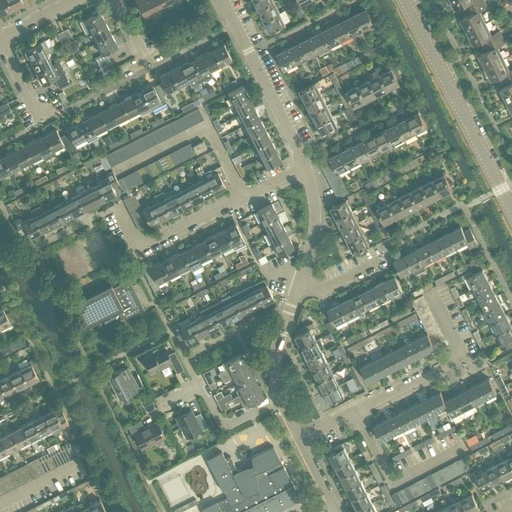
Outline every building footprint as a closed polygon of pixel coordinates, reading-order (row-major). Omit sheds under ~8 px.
[(0,0),(0,16),(11,11),(5,0),(0,0)] [(5,0),(11,11),(23,5),(20,0),(5,0)] [(159,15),(164,12),(158,0),(134,0),(143,15),(155,8),(159,15)] [(168,2),(171,0),(158,0),(164,12),(172,8),(168,2)] [(252,0),(258,10),(274,2),(272,0),(252,0)] [(450,0),(455,9),(463,5),(466,10),(484,1),(485,0),(450,0)] [(479,11),(487,7),(484,1),(466,10),(469,16),(461,20),(467,32),(485,23),(479,11)] [(263,21),(279,13),(274,2),(258,10),(263,21)] [(300,17),(304,15),(298,3),(294,5),(300,17)] [(366,8),(355,13),(363,30),(364,31),(370,28),(371,30),(376,28),(366,8)] [(99,12),(97,13),(96,11),(91,14),(92,16),(84,20),(82,22),(85,28),(83,29),(85,34),(89,32),(90,32),(105,24),(99,12)] [(279,13),(263,21),(269,33),(285,24),(290,22),(284,11),(279,13)] [(355,13),(344,19),(352,35),(363,30),(355,13)] [(344,19),(333,25),(341,41),(352,35),(344,19)] [(499,31),(491,35),(485,23),(467,32),(473,45),(482,41),(484,46),(502,37),(499,31)] [(95,43),(111,35),(105,24),(90,32),(95,43)] [(333,25),(322,30),(330,47),(341,41),(333,25)] [(67,42),(72,39),(67,29),(61,31),(67,42)] [(322,30),(311,36),(319,52),(318,53),(320,55),(331,50),(330,47),(322,30)] [(62,45),(67,42),(61,31),(56,34),(62,45)] [(111,35),(95,43),(101,54),(94,58),(103,74),(113,69),(105,52),(116,47),(111,35)] [(311,36),(300,42),(308,58),(318,53),(319,52),(311,36)] [(487,51),(478,55),(485,68),(503,58),(497,46),(505,42),(502,37),(484,46),(487,51)] [(50,45),(48,47),(45,41),(40,43),(40,42),(24,51),(30,62),(46,54),(53,50),(50,45)] [(300,42),(289,47),(297,64),(308,58),(300,42)] [(382,52),(387,49),(384,43),(379,46),(382,52)] [(222,44),(212,49),(219,65),(230,59),(222,44)] [(376,55),(382,52),(379,46),(373,49),(376,55)] [(289,47),(277,53),(286,69),(297,64),(289,47)] [(212,49),(201,55),(209,70),(219,65),(212,49)] [(371,58),(376,55),(373,49),(368,51),(371,58)] [(366,60),(371,58),(368,51),(362,54),(366,60)] [(36,74),(52,65),(46,54),(30,62),(36,74)] [(360,63),(366,60),(362,54),(357,57),(360,63)] [(201,55),(190,60),(198,76),(201,82),(212,76),(209,70),(201,55)] [(355,66),(360,63),(357,57),(351,60),(355,66)] [(511,68),(509,70),(503,58),(485,68),(491,80),(503,74),(506,80),(511,76),(511,68)] [(190,60),(179,66),(187,81),(188,81),(191,87),(201,82),(198,76),(190,60)] [(349,69),(355,66),(351,60),(346,63),(349,69)] [(59,90),(71,84),(59,62),(52,65),(36,74),(42,85),(54,79),(59,90)] [(396,79),(401,77),(394,62),(388,64),(390,69),(380,74),(388,90),(399,85),(396,79)] [(344,72),(349,69),(346,63),(341,65),(344,72)] [(338,74),(344,72),(341,65),(335,68),(338,74)] [(179,66),(169,71),(177,87),(187,81),(179,66)] [(323,76),(329,72),(326,66),(319,69),(323,76)] [(161,83),(157,85),(162,94),(166,92),(177,87),(169,71),(158,77),(161,83)] [(335,87),(340,84),(334,73),(329,75),(335,87)] [(307,84),(312,81),(309,74),(304,77),(307,84)] [(377,96),(388,90),(380,74),(369,80),(377,96)] [(511,76),(506,80),(509,85),(499,89),(506,103),(511,99),(511,76)] [(301,87),(307,84),(304,77),(298,80),(301,87)] [(366,102),(377,96),(369,80),(358,85),(366,102)] [(317,88),(321,86),(318,81),(315,83),(315,82),(299,91),(304,102),(321,94),(317,88)] [(151,84),(140,90),(148,105),(149,105),(151,110),(166,103),(162,94),(157,85),(152,87),(151,84)] [(341,97),(345,95),(340,84),(335,87),(341,97)] [(354,108),(366,102),(358,85),(346,91),(354,108)] [(232,104),(248,96),(243,86),(227,94),(232,104)] [(140,90),(130,95),(138,111),(141,116),(152,110),(151,110),(149,105),(148,105),(140,90)] [(310,113),(326,105),(321,94),(304,102),(310,113)] [(130,95),(119,101),(127,116),(138,111),(130,95)] [(346,109),(351,106),(345,95),(341,97),(346,109)] [(238,115),(253,107),(248,96),(232,104),(238,115)] [(119,101),(108,106),(116,122),(127,116),(119,101)] [(0,113),(9,109),(6,103),(0,106),(0,113)] [(316,124),(332,116),(326,105),(310,113),(316,124)] [(108,106),(98,112),(106,127),(116,122),(108,106)] [(243,125),(259,117),(253,107),(238,115),(243,125)] [(198,122),(203,120),(198,108),(192,111),(198,122)] [(193,125),(198,122),(192,111),(187,114),(193,125)] [(98,112),(87,117),(95,133),(106,127),(98,112)] [(415,134),(426,128),(418,112),(407,118),(415,134)] [(188,128),(193,125),(187,114),(182,116),(188,128)] [(80,121),(76,123),(84,138),(85,138),(87,142),(87,143),(98,138),(95,133),(87,117),(86,115),(79,119),(80,121)] [(182,130),(188,128),(182,116),(177,119),(182,130)] [(321,135),(337,127),(332,116),(316,124),(321,135)] [(249,136),(264,128),(259,117),(243,125),(249,136)] [(404,139),(415,134),(407,118),(396,123),(404,139)] [(177,133),(182,130),(177,119),(172,122),(177,133)] [(172,136),(177,133),(172,122),(166,125),(172,136)] [(68,134),(64,136),(70,147),(71,150),(87,142),(85,138),(84,138),(76,123),(65,128),(68,134)] [(393,145),(404,139),(396,123),(385,129),(393,145)] [(167,138),(172,136),(166,125),(161,127),(167,138)] [(162,141),(167,138),(161,127),(156,130),(162,141)] [(254,146),(270,139),(264,128),(249,136),(254,146)] [(55,129),(44,134),(52,149),(62,144),(65,150),(70,147),(64,136),(63,134),(59,136),(55,129)] [(382,151),(393,145),(385,129),(374,134),(382,151)] [(157,143),(162,141),(156,130),(151,132),(157,143)] [(152,146),(157,143),(151,132),(146,135),(152,146)] [(44,134),(33,140),(41,155),(43,159),(54,154),(52,149),(44,134)] [(371,156),(382,151),(374,134),(362,140),(371,156)] [(146,149),(152,146),(146,135),(141,137),(146,149)] [(141,151),(146,149),(141,137),(136,140),(141,151)] [(260,157),(275,149),(270,139),(254,146),(260,157)] [(33,140),(23,145),(31,160),(41,155),(33,140)] [(136,154),(141,151),(136,140),(130,143),(136,154)] [(196,152),(206,147),(202,140),(193,145),(196,152)] [(360,162),(371,156),(362,140),(352,146),(360,162)] [(131,157),(136,154),(130,143),(125,145),(131,157)] [(184,145),(189,156),(194,154),(189,143),(184,145)] [(23,145),(12,151),(20,166),(31,160),(23,145)] [(126,159),(131,157),(125,145),(120,148),(126,159)] [(184,159),(189,156),(184,145),(179,148),(184,159)] [(349,167),(360,162),(352,146),(341,151),(349,167)] [(121,162),(126,159),(120,148),(115,151),(121,162)] [(179,162),(184,159),(179,148),(173,151),(179,162)] [(434,157),(440,155),(437,148),(431,151),(434,157)] [(266,168),(281,161),(275,149),(260,157),(266,168)] [(12,151),(1,156),(9,171),(20,166),(12,151)] [(115,164),(121,162),(115,151),(110,153),(115,164)] [(174,164),(179,162),(173,151),(168,153),(174,164)] [(338,173),(349,167),(341,151),(329,157),(329,158),(330,157),(333,163),(335,167),(338,172),(338,173)] [(428,160),(434,157),(431,151),(425,154),(428,160)] [(110,167),(115,164),(110,153),(105,156),(110,167)] [(169,167),(174,164),(168,153),(163,156),(169,167)] [(423,163),(428,160),(425,154),(420,157),(423,163)] [(0,175),(9,171),(1,156),(0,156),(0,175)] [(163,170),(169,167),(163,156),(158,159),(163,170)] [(322,168),(333,163),(330,157),(329,158),(319,163),(322,168)] [(417,166),(423,163),(420,157),(414,160),(417,166)] [(158,172),(163,170),(158,159),(153,161),(158,172)] [(412,169),(417,166),(414,160),(409,163),(412,169)] [(153,175),(158,172),(153,161),(148,164),(153,175)] [(325,173),(335,167),(333,163),(322,168),(325,173)] [(406,172),(412,169),(409,163),(403,165),(406,172)] [(148,177),(153,175),(148,164),(142,167),(148,177)] [(401,174),(406,172),(403,165),(398,168),(401,174)] [(224,188),(219,177),(224,174),(220,166),(210,171),(209,171),(204,173),(206,178),(214,193),(224,188)] [(143,180),(148,177),(142,167),(137,169),(143,180)] [(327,178),(338,172),(335,167),(325,173),(327,178)] [(396,177),(401,174),(398,168),(393,171),(396,177)] [(118,183),(117,180),(112,169),(108,171),(106,176),(107,178),(101,181),(100,179),(96,182),(96,183),(104,199),(115,193),(111,186),(118,183)] [(137,183),(143,180),(137,169),(132,172),(137,183)] [(206,178),(204,173),(202,170),(197,173),(199,178),(200,178),(201,180),(195,183),(203,198),(214,193),(206,178)] [(390,180),(396,177),(393,171),(387,174),(390,180)] [(132,185),(137,183),(132,172),(127,175),(132,185)] [(340,177),(338,173),(338,172),(327,178),(329,183),(340,177)] [(385,183),(390,180),(387,174),(382,176),(385,183)] [(127,188),(132,185),(127,175),(121,177),(127,188)] [(433,180),(441,197),(453,191),(444,175),(433,180)] [(379,185),(385,183),(382,176),(376,179),(379,185)] [(122,190),(127,188),(121,177),(117,180),(118,183),(122,190)] [(332,187),(343,182),(340,177),(329,183),(332,187)] [(374,188),(379,185),(376,179),(371,182),(374,188)] [(430,202),(441,197),(433,180),(422,186),(430,202)] [(357,183),(356,181),(350,184),(353,191),(359,188),(357,183)] [(334,192),(345,187),(343,182),(332,187),(334,192)] [(368,191),(374,188),(371,182),(365,185),(368,191)] [(93,204),(104,199),(96,183),(85,189),(93,204)] [(192,204),(203,198),(195,183),(185,188),(192,204)] [(419,208),(430,202),(422,186),(410,192),(419,208)] [(338,199),(348,193),(345,187),(334,192),(338,199)] [(182,209),(192,204),(185,188),(174,194),(182,209)] [(83,210),(93,204),(85,189),(75,194),(83,210)] [(182,209),(174,194),(173,194),(171,190),(165,193),(161,192),(160,193),(171,215),(172,217),(179,214),(178,211),(182,209)] [(366,204),(371,202),(366,192),(362,194),(366,204)] [(408,213),(419,208),(410,192),(400,197),(408,213)] [(125,204),(136,199),(134,193),(123,199),(125,204)] [(152,200),(150,201),(152,205),(153,204),(161,220),(165,217),(171,215),(160,193),(153,196),(152,200)] [(72,215),(83,210),(75,194),(64,200),(72,215)] [(397,219),(408,213),(400,197),(389,203),(397,219)] [(128,209),(139,204),(136,199),(125,204),(128,209)] [(389,203),(387,199),(386,199),(384,199),(381,200),(380,202),(375,205),(377,208),(385,225),(397,219),(389,203)] [(64,200),(54,205),(61,221),(72,215),(64,200)] [(346,200),(330,208),(336,219),(352,211),(346,200)] [(372,215),(376,213),(371,202),(366,204),(372,215)] [(131,215),(142,209),(139,204),(128,209),(131,215)] [(150,225),(161,220),(153,204),(152,205),(142,210),(144,215),(147,220),(150,225)] [(54,205),(43,211),(52,229),(59,225),(59,224),(58,222),(61,221),(54,205)] [(262,222),(277,215),(271,205),(257,212),(262,222)] [(144,215),(142,210),(142,209),(131,215),(133,220),(144,215)] [(43,211),(32,216),(40,232),(44,230),(45,231),(46,232),(52,229),(43,211)] [(352,211),(336,219),(342,230),(358,222),(358,221),(358,220),(356,216),(355,216),(352,211)] [(377,226),(382,223),(376,213),(372,215),(377,226)] [(136,225),(147,220),(144,215),(133,220),(136,225)] [(268,233),(282,226),(277,215),(262,222),(268,233)] [(17,219),(13,220),(20,234),(26,230),(29,237),(40,232),(32,216),(22,222),(21,220),(17,219)] [(139,231),(150,225),(147,220),(136,225),(139,231)] [(358,222),(342,230),(347,241),(364,233),(358,222)] [(383,236),(387,234),(382,223),(377,226),(383,236)] [(224,229),(232,245),(234,249),(245,244),(235,224),(224,229)] [(273,244),(288,236),(282,226),(268,233),(273,244)] [(460,226),(449,232),(457,247),(467,242),(467,244),(469,244),(470,243),(472,247),(477,245),(469,229),(463,232),(460,226)] [(221,250),(232,245),(224,229),(214,235),(221,250)] [(449,232),(438,238),(446,253),(457,247),(449,232)] [(364,233),(347,241),(353,253),(369,244),(364,233)] [(210,255),(221,250),(214,235),(203,240),(210,255)] [(279,255),(294,248),(288,236),(273,244),(279,255)] [(438,238),(427,243),(435,259),(446,253),(438,238)] [(200,261),(210,255),(203,240),(192,246),(200,261)] [(427,243),(416,249),(423,264),(424,264),(435,259),(427,243)] [(192,246),(189,244),(185,246),(185,249),(182,251),(189,266),(192,272),(203,266),(200,261),(192,246)] [(416,249),(405,254),(413,270),(415,275),(426,269),(424,264),(423,264),(416,249)] [(179,272),(189,266),(182,251),(171,257),(179,272)] [(265,255),(262,257),(259,251),(254,253),(258,259),(260,264),(268,261),(265,255)] [(405,254),(394,260),(401,274),(401,275),(413,270),(405,254)] [(168,277),(179,272),(171,257),(160,262),(168,277)] [(468,269),(478,264),(475,260),(466,265),(468,269)] [(157,283),(168,277),(160,262),(149,268),(152,273),(146,276),(155,294),(156,294),(154,292),(160,288),(157,283)] [(459,274),(468,269),(466,265),(457,269),(459,274)] [(471,271),(462,275),(464,280),(468,277),(474,288),(488,281),(482,269),(473,274),(471,271)] [(446,280),(456,275),(453,271),(444,276),(446,280)] [(387,279),(383,281),(391,295),(402,289),(394,275),(394,274),(391,274),(387,276),(387,278),(387,279)] [(437,285),(446,280),(444,276),(435,281),(437,285)] [(263,280),(253,285),(254,288),(262,303),(272,297),(273,297),(269,290),(265,282),(264,279),(263,280)] [(124,320),(144,309),(129,280),(112,288),(111,286),(72,306),(84,329),(96,322),(100,329),(122,318),(124,320)] [(383,281),(372,286),(379,301),(391,295),(383,281)] [(488,281),(474,288),(479,299),(494,292),(488,281)] [(424,292),(433,287),(431,282),(422,287),(424,292)] [(262,303),(254,288),(253,285),(242,290),(243,293),(251,308),(262,303)] [(372,286),(361,292),(368,306),(379,301),(372,286)] [(415,296),(424,292),(422,287),(413,292),(415,296)] [(455,287),(450,289),(455,298),(459,296),(455,287)] [(251,308),(243,293),(242,290),(231,296),(232,299),(240,314),(251,308)] [(361,292),(350,298),(357,312),(361,319),(366,316),(362,309),(368,306),(361,292)] [(494,292),(479,299),(485,311),(499,303),(501,302),(498,295),(496,296),(494,292)] [(240,314),(232,299),(231,296),(221,301),(230,319),(231,320),(233,320),(236,319),(237,317),(237,316),(240,314)] [(414,307),(425,301),(422,296),(411,301),(414,307)] [(459,296),(455,298),(460,307),(464,305),(459,296)] [(339,303),(338,303),(346,318),(357,312),(350,298),(339,303)] [(221,301),(210,307),(212,310),(219,324),(230,319),(221,301)] [(331,307),(327,309),(333,320),(334,323),(346,318),(338,303),(339,303),(338,302),(335,301),(332,303),(331,306),(331,307)] [(417,312),(428,307),(425,301),(414,307),(417,312)] [(499,303),(485,311),(491,322),(505,314),(499,303)] [(210,307),(199,312),(201,315),(202,316),(208,330),(219,324),(212,310),(210,307)] [(420,318),(430,312),(428,307),(417,312),(420,318)] [(401,318),(411,312),(409,308),(399,313),(401,318)] [(466,309),(462,311),(466,320),(471,318),(466,309)] [(10,313),(5,315),(2,310),(0,311),(0,329),(15,322),(10,313)] [(423,324),(433,318),(430,312),(420,318),(423,324)] [(393,322),(401,318),(399,313),(390,317),(393,322)] [(408,323),(417,318),(415,314),(406,318),(408,323)] [(505,314),(491,322),(496,333),(510,325),(505,314)] [(202,316),(191,322),(197,335),(208,330),(202,316)] [(399,328),(408,323),(406,318),(396,323),(399,328)] [(426,329),(436,324),(433,318),(423,324),(426,329)] [(471,318),(466,320),(471,329),(475,327),(471,318)] [(379,329),(389,324),(387,319),(377,324),(379,329)] [(178,322),(172,325),(178,338),(184,335),(187,341),(197,335),(191,322),(180,327),(180,326),(178,323),(178,322)] [(330,333),(334,331),(330,322),(325,324),(330,333)] [(302,333),(295,337),(301,348),(316,340),(310,329),(315,327),(313,323),(300,329),(302,333)] [(371,333),(379,329),(377,324),(368,329),(371,333)] [(429,335),(439,329),(436,324),(426,329),(428,333),(429,335)] [(386,334),(395,329),(393,325),(383,330),(386,334)] [(511,328),(510,325),(496,333),(502,343),(499,345),(502,349),(511,344),(511,341),(511,339),(511,338),(511,328)] [(431,341),(442,335),(439,329),(429,335),(431,341)] [(357,340),(367,335),(365,330),(355,336),(357,340)] [(377,339),(386,334),(383,330),(374,334),(377,339)] [(335,342),(339,340),(334,331),(330,333),(335,342)] [(477,331),(473,333),(478,342),(482,340),(477,331)] [(431,341),(429,335),(428,333),(416,339),(424,354),(435,349),(434,346),(431,341)] [(434,346),(445,340),(442,335),(431,341),(434,346)] [(349,344),(357,340),(355,336),(346,340),(349,344)] [(363,345),(373,341),(371,336),(361,341),(363,345)] [(316,340),(301,348),(306,359),(321,351),(325,349),(319,338),(316,340)] [(413,360),(424,354),(416,339),(405,345),(413,360)] [(482,340),(478,342),(482,351),(487,349),(482,340)] [(22,348),(26,345),(24,341),(19,343),(14,345),(16,351),(22,348)] [(354,350),(363,345),(361,341),(352,345),(354,350)] [(341,355),(346,353),(341,344),(337,346),(341,355)] [(11,354),(16,351),(14,345),(8,348),(11,354)] [(402,366),(413,360),(405,345),(394,350),(402,366)] [(174,351),(168,354),(164,347),(143,357),(151,372),(154,371),(156,371),(158,370),(159,368),(171,362),(177,372),(183,369),(174,351)] [(5,356),(11,354),(8,348),(3,351),(5,356)] [(391,371),(402,366),(394,350),(383,356),(391,371)] [(312,370),(327,362),(321,351),(306,359),(312,370)] [(224,370),(218,373),(221,378),(247,364),(241,353),(221,364),(224,370)] [(346,364),(350,362),(346,353),(341,355),(346,364)] [(380,377),(391,371),(383,356),(372,362),(380,377)] [(35,375),(40,373),(34,360),(26,364),(27,368),(20,372),(27,386),(38,380),(35,375)] [(318,381),(333,374),(327,362),(312,370),(318,381)] [(368,383),(380,377),(372,362),(361,368),(368,383)] [(247,364),(221,378),(223,383),(234,377),(237,383),(252,375),(247,364)] [(352,377),(357,375),(352,366),(348,368),(352,377)] [(128,367),(125,369),(124,367),(114,372),(115,374),(109,377),(120,397),(129,392),(130,394),(144,387),(138,375),(133,377),(128,367)] [(17,391),(27,386),(20,372),(9,377),(17,391)] [(324,392),(338,385),(333,374),(318,381),(324,392)] [(240,389),(236,391),(237,394),(238,396),(242,394),(258,386),(252,375),(237,383),(240,389)] [(357,386),(361,384),(357,375),(352,377),(357,386)] [(211,376),(205,379),(208,384),(214,381),(211,376)] [(500,376),(496,378),(500,387),(505,385),(500,376)] [(0,385),(6,397),(17,391),(9,377),(0,381),(0,385)] [(489,379),(478,384),(485,399),(496,394),(489,379)] [(214,381),(208,384),(210,390),(217,387),(214,381)] [(478,384),(467,390),(474,405),(485,399),(478,384)] [(329,403),(344,396),(338,385),(324,392),(329,403)] [(505,385),(500,387),(505,397),(510,395),(505,385)] [(232,399),(231,399),(232,399),(234,404),(240,401),(243,407),(263,397),(258,386),(242,394),(238,396),(235,397),(232,399)] [(467,390),(456,395),(463,410),(474,405),(467,390)] [(444,401),(445,401),(440,392),(429,398),(437,413),(447,407),(444,401)] [(223,397),(216,400),(221,411),(227,408),(225,403),(232,399),(231,399),(232,399),(231,396),(230,394),(223,397)] [(452,416),(463,410),(456,395),(445,401),(444,401),(447,407),(452,416)] [(148,398),(140,402),(143,408),(143,407),(151,404),(149,400),(148,398)] [(426,418),(437,413),(429,398),(418,404),(426,418)] [(426,418),(418,404),(407,409),(414,424),(426,418)] [(414,424),(407,409),(396,415),(403,430),(414,424)] [(196,417),(194,416),(191,410),(176,417),(182,428),(181,430),(184,436),(186,436),(200,429),(200,430),(207,426),(201,415),(196,417)] [(54,412),(43,417),(50,432),(52,436),(68,427),(62,414),(56,417),(54,412)] [(392,435),(403,430),(396,415),(385,421),(392,435)] [(40,437),(50,432),(43,417),(33,423),(40,437)] [(148,427),(145,428),(141,421),(129,427),(133,434),(135,433),(142,448),(156,441),(155,440),(164,435),(157,421),(147,426),(148,427)] [(392,435),(385,421),(373,426),(381,441),(392,435)] [(29,443),(40,437),(33,423),(21,428),(29,443)] [(454,426),(451,427),(449,423),(443,426),(445,430),(446,430),(448,434),(457,430),(454,426)] [(511,428),(510,425),(501,430),(503,434),(511,429),(511,428)] [(18,448),(29,443),(21,428),(11,434),(18,448)] [(438,439),(448,434),(446,430),(445,430),(436,435),(438,439)] [(501,430),(491,435),(494,439),(503,434),(501,430)] [(7,453),(18,448),(11,434),(0,439),(7,453)] [(508,435),(499,439),(501,444),(511,439),(508,435)] [(488,436),(479,441),(481,446),(490,441),(488,436)] [(423,441),(425,446),(435,441),(432,437),(423,441)] [(499,439),(490,444),(492,448),(501,444),(499,439)] [(364,440),(358,443),(362,452),(367,450),(365,446),(366,445),(364,440)] [(416,451),(425,446),(423,441),(414,446),(416,451)] [(472,450),(481,446),(479,441),(470,446),(469,446),(472,450)] [(70,442),(58,448),(61,453),(66,462),(72,459),(67,450),(73,447),(70,442)] [(335,466),(350,458),(342,443),(332,448),(334,453),(329,455),(335,466)] [(204,507),(201,509),(202,511),(273,511),(299,499),(300,500),(283,466),(273,446),(251,458),(254,465),(247,467),(246,467),(245,468),(244,468),(243,468),(242,469),(241,469),(240,470),(239,470),(238,470),(237,471),(229,456),(225,459),(221,452),(214,455),(206,459),(208,462),(223,490),(222,490),(222,491),(223,490),(227,497),(217,502),(216,501),(204,507)] [(487,446),(478,451),(480,455),(489,450),(487,446)] [(73,447),(67,450),(72,459),(77,457),(78,456),(73,447)] [(58,448),(48,453),(50,458),(55,468),(60,465),(56,456),(61,453),(58,448)] [(410,448),(401,453),(403,457),(412,452),(410,448)] [(367,461),(371,459),(367,450),(362,452),(367,461)] [(471,454),(468,455),(470,460),(480,455),(478,451),(471,454)] [(48,453),(37,459),(40,464),(44,473),(50,470),(45,461),(50,458),(48,453)] [(61,453),(56,456),(60,465),(66,462),(61,453)] [(401,453),(391,457),(394,462),(403,457),(401,453)] [(50,458),(45,461),(50,470),(55,468),(50,458)] [(340,477),(355,469),(350,458),(335,466),(340,477)] [(464,472),(470,469),(464,458),(458,461),(464,472)] [(511,464),(509,458),(498,464),(506,479),(511,475),(511,464)] [(37,459),(26,464),(29,469),(34,467),(40,464),(37,459)] [(459,475),(464,472),(458,461),(453,463),(459,475)] [(496,461),(485,467),(487,470),(487,469),(495,484),(506,479),(498,464),(496,461)] [(373,474),(378,472),(373,463),(369,465),(373,474)] [(453,478),(459,475),(453,463),(447,466),(453,478)] [(16,469),(18,475),(24,472),(29,469),(26,464),(16,469)] [(40,464),(34,467),(39,476),(44,473),(40,464)] [(447,481),(453,478),(447,466),(441,469),(447,481)] [(34,467),(29,469),(34,479),(39,476),(34,467)] [(16,469),(5,475),(7,480),(12,490),(18,487),(13,477),(18,475),(16,469)] [(29,469),(24,472),(28,481),(34,479),(29,469)] [(346,489),(361,481),(355,469),(340,477),(346,489)] [(442,484),(447,481),(441,469),(436,472),(442,484)] [(475,473),(471,475),(477,487),(480,485),(483,490),(495,484),(487,469),(487,470),(476,475),(475,473)] [(24,472),(18,475),(23,484),(28,481),(24,472)] [(378,483),(383,481),(378,472),(373,474),(378,483)] [(436,487),(442,484),(436,472),(430,475),(436,487)] [(18,475),(13,477),(18,487),(23,484),(18,475)] [(431,489),(436,487),(430,475),(425,478),(431,489)] [(454,486),(463,481),(461,477),(452,481),(454,486)] [(426,492),(431,489),(425,478),(420,481),(426,492)] [(7,480),(2,483),(7,492),(12,490),(7,480)] [(80,490),(91,485),(89,481),(78,487),(80,490)] [(352,500),(367,492),(361,481),(346,489),(352,500)] [(420,495),(426,492),(420,481),(414,483),(420,495)] [(444,491),(454,486),(452,481),(442,487),(444,491)] [(415,498),(420,495),(414,483),(409,486),(415,498)] [(385,496),(389,494),(384,485),(380,487),(385,496)] [(410,500),(415,498),(409,486),(404,489),(410,500)] [(70,496),(80,490),(78,487),(68,492),(70,496)] [(432,497),(441,493),(439,488),(430,493),(432,497)] [(404,504),(410,500),(404,489),(398,492),(404,504)] [(59,501),(70,496),(68,492),(57,498),(59,501)] [(357,510),(372,503),(367,492),(352,500),(357,510)] [(398,506),(404,504),(398,492),(392,495),(398,506)] [(422,502),(432,497),(430,493),(420,498),(422,502)] [(389,505),(394,503),(389,494),(385,496),(389,505)] [(461,499),(467,511),(473,511),(480,509),(472,494),(461,499)] [(48,507),(59,501),(57,498),(46,503),(48,507)] [(174,511),(177,511),(197,502),(195,498),(173,509),(174,511)] [(453,511),(467,511),(461,499),(450,505),(453,511)] [(408,504),(410,509),(419,504),(417,500),(408,504)] [(37,511),(48,507),(46,503),(35,508),(37,511)] [(104,511),(100,503),(89,508),(90,511),(104,511)] [(357,511),(376,511),(372,503),(357,510),(357,511)]
